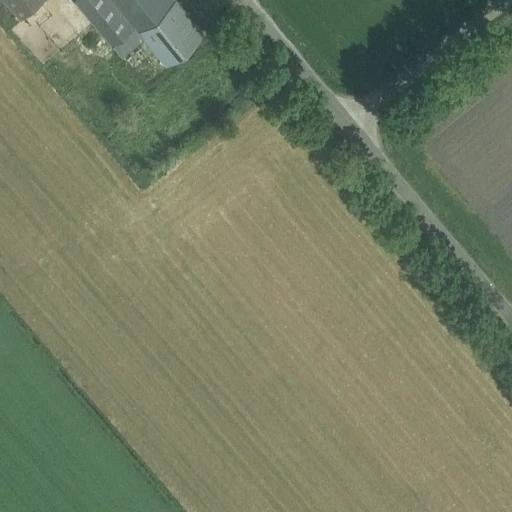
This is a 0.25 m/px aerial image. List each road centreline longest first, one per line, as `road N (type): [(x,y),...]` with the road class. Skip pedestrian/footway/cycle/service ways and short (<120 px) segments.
road 1 (unclassified): [(511,308),(352,120)]
road 2 (unclassified): [(352,120),(508,0)]
road 3 (unclassified): [(352,120),(249,0)]
